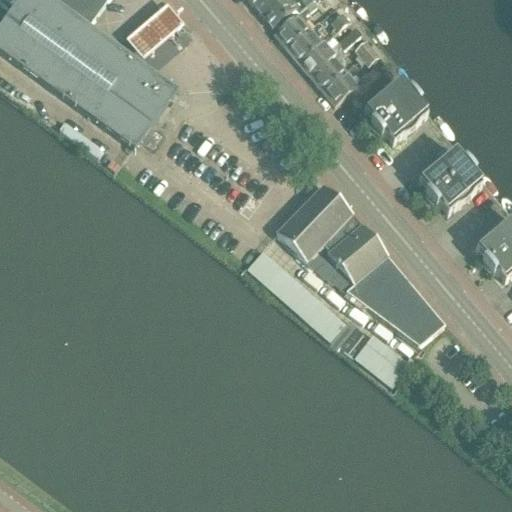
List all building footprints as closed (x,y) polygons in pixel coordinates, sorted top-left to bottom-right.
[(0,59),(132,154),(153,126),(175,95),(142,71),(87,32),(109,0),(19,0),(0,27),(0,59)] [(244,0),(244,1),(257,17),(277,0),(244,0)] [(314,6),(308,0),(277,0),(257,17),(271,34),(295,14),(299,18),(305,13),(314,6)] [(284,55),(307,34),(303,29),(307,26),(303,21),(308,18),(305,13),(299,18),(272,41),(284,55)] [(184,36),(166,17),(149,31),(125,50),(142,71),(165,52),(184,36)] [(330,29),(337,37),(347,28),(340,20),(330,29)] [(295,69),(319,48),(315,43),(319,40),(315,36),(320,32),(317,28),(308,35),(307,34),(284,55),(295,69)] [(319,48),(295,69),(308,83),(340,55),(341,57),(359,42),(353,35),(327,57),(319,48)] [(355,67),(369,55),(363,47),(352,56),(356,61),(352,63),(355,67)] [(320,97),(344,77),(340,72),(344,69),(340,65),(345,61),(341,57),(340,55),(308,83),(320,97)] [(369,55),(355,67),(358,70),(361,67),(365,72),(376,63),(369,55)] [(344,77),(320,97),(333,113),(357,92),(365,85),(361,80),(357,85),(353,80),(349,83),(344,77)] [(391,151),(400,144),(401,143),(405,142),(406,141),(410,139),(412,136),(413,135),(416,131),(416,130),(425,122),(416,111),(418,109),(407,97),(405,98),(396,87),(387,95),(385,96),(383,96),(381,97),(378,100),(375,102),(373,104),(372,106),(371,107),(370,109),(361,117),(371,128),(368,130),(377,140),(379,142),(381,140),(391,151)] [(435,168),(432,170),(430,172),(429,173),(427,175),(426,177),(425,179),(416,186),(425,197),(423,199),(434,212),(436,210),(445,221),(454,213),(458,212),(459,212),(461,211),(464,208),(465,207),(467,206),(468,204),(469,203),(470,201),(471,199),(480,192),(471,181),(473,179),(462,166),(460,168),(451,157),(442,165),(439,166),(437,166),(435,168)] [(442,332),(353,225),(350,222),(320,192),(274,240),(304,269),(315,258),(323,266),(320,269),(329,280),(336,273),(352,292),(344,298),(417,353),(442,332)] [(511,229),(508,225),(499,232),(497,233),(494,234),(491,236),(489,237),(486,241),(484,243),(482,246),(473,254),(482,265),(480,267),(491,280),(493,278),(503,289),(511,281),(511,280),(511,229)]
